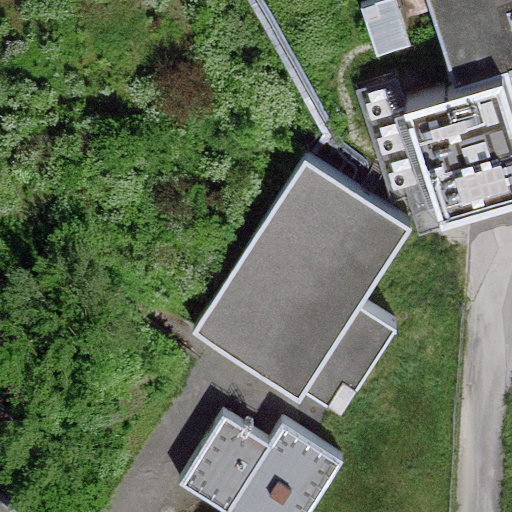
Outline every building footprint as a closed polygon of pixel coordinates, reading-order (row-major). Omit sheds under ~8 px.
[(412,41),(398,0),(369,0),(361,3),(377,52),(412,41)] [(511,0),(431,0),(458,84),(508,68),(511,66),(511,0)] [(511,111),(500,76),(427,100),(460,198),(511,180),(511,111)] [(322,383),(356,404),(408,322),(375,301),(426,221),(318,152),(208,325),(315,394),(322,383)] [(226,511),(310,511),(348,453),(289,416),(274,438),(228,409),(186,475),(232,504),(226,511)]
